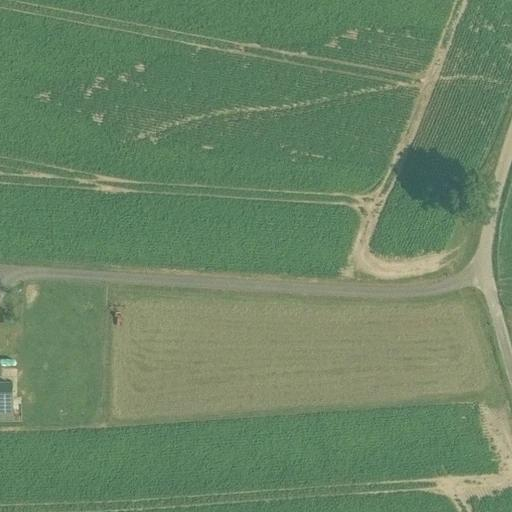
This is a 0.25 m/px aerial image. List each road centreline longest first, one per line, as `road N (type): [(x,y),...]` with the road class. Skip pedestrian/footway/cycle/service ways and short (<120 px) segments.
road 1 (unknown): [(0,262),(411,290),(458,277),(486,245)]
road 2 (unclassified): [(511,374),(482,270),(511,130)]
